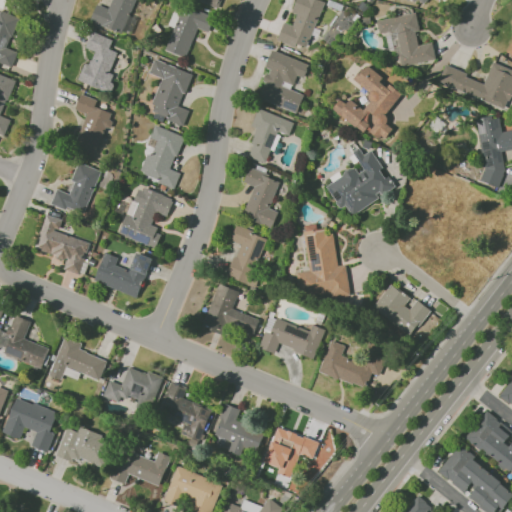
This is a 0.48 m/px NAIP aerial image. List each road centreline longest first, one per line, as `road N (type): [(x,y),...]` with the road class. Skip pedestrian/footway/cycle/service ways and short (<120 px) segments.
road 1 (residential): [(7,257),(23,273),(387,437)]
road 2 (residential): [(257,0),(222,98),(211,194),(161,337)]
road 3 (residential): [(65,0),(7,257)]
road 4 (primary): [(355,511),(511,314)]
road 5 (residential): [(401,455),(469,511),(461,379)]
road 6 (primary): [(478,321),(387,437)]
